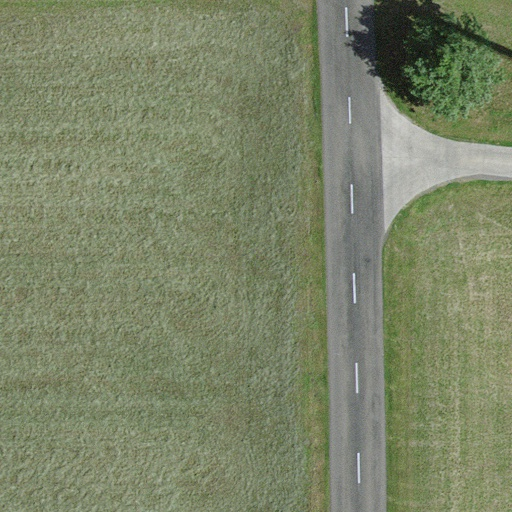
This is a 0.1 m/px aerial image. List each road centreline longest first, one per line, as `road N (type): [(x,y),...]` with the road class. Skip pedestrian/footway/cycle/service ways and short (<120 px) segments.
road 1 (tertiary): [(353,155),(356,511)]
road 2 (unclassified): [(511,167),(353,155)]
road 3 (tertiary): [(347,0),(353,155)]
